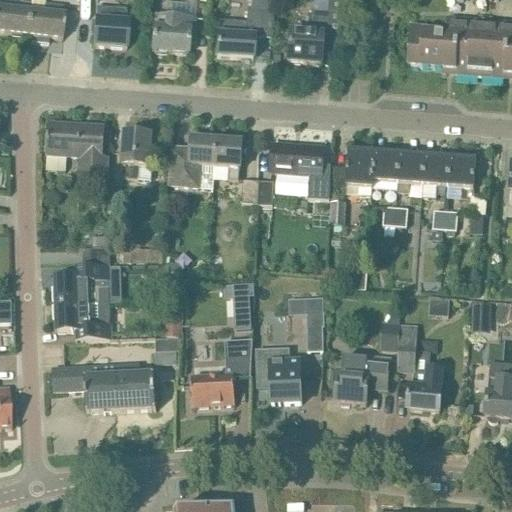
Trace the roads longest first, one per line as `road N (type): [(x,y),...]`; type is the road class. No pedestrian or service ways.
road 1 (residential): [(25,91),(511,131)]
road 2 (residential): [(37,489),(25,91)]
road 3 (residential): [(137,471),(319,462),(511,484)]
